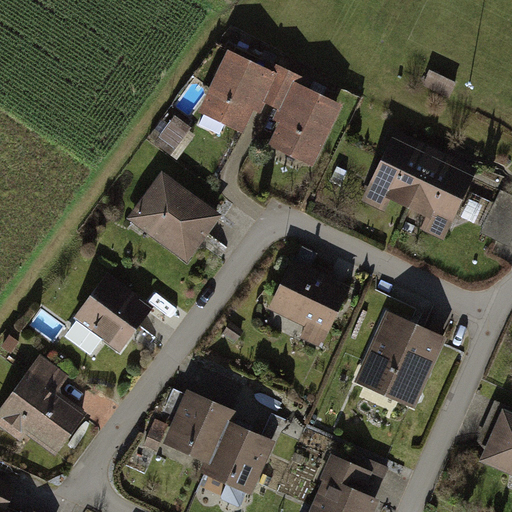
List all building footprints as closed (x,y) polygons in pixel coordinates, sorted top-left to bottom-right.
[(271,69),(234,51),(205,111),(249,132),(259,110),(264,113),(269,104),(283,75),(271,69)] [(311,88),(314,82),(274,63),(271,69),(283,75),(269,104),(287,113),(302,83),(311,88)] [(427,88),(453,99),(460,82),(434,71),(427,88)] [(287,124),(276,146),(316,165),(345,105),(311,88),(302,83),(287,113),(283,122),(287,124)] [(150,138),(173,155),(193,127),(170,111),(150,138)] [(395,199),(412,208),(441,150),(399,130),(364,200),(389,212),(395,199)] [(481,170),(441,150),(412,208),(432,218),(425,231),(446,241),(481,170)] [(226,211),(166,169),(132,219),(191,260),(226,211)] [(511,196),(501,192),(482,233),(510,246),(511,241),(511,196)] [(356,289),(297,260),(273,311),(308,328),(303,338),(326,349),(356,289)] [(117,272),(82,316),(122,348),(157,304),(117,272)] [(450,333),(387,304),(352,379),(414,409),(450,333)] [(12,333),(4,344),(15,351),(23,341),(12,333)] [(31,433),(58,453),(91,410),(61,388),(71,373),(45,354),(0,413),(0,423),(25,442),(31,433)] [(360,383),(356,392),(394,411),(398,402),(360,383)] [(166,433),(219,457),(234,422),(239,412),(187,388),(166,433)] [(511,404),(509,403),(484,457),(511,470),(511,404)] [(234,422),(219,457),(211,475),(255,495),(279,443),(234,422)] [(376,511),(381,501),(365,494),(374,473),(334,456),(308,511),(376,511)] [(0,507),(1,508),(12,486),(0,479),(0,507)]
